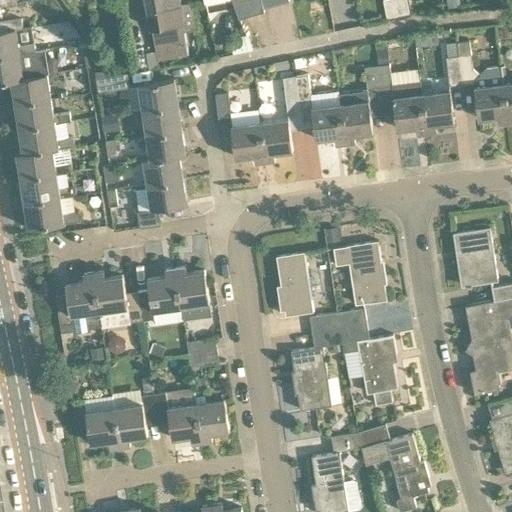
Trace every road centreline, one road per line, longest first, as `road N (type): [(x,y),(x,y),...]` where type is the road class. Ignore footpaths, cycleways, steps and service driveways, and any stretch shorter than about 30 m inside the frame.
road 1 (residential): [(478,511),(438,369),(409,195)]
road 2 (residential): [(37,495),(267,463)]
road 3 (residential): [(267,463),(237,233)]
road 4 (tertiary): [(37,495),(0,298)]
road 5 (residential): [(25,263),(219,228)]
road 6 (residential): [(237,233),(268,208),(409,195)]
road 7 (residential): [(219,228),(201,68)]
